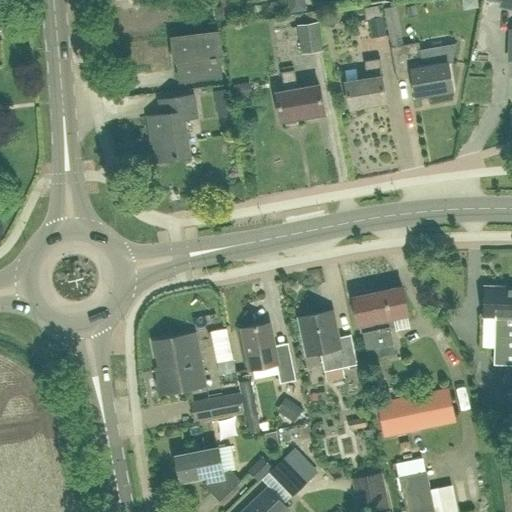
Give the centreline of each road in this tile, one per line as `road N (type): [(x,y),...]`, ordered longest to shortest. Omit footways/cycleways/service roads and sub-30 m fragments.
road 1 (secondary): [(511,208),(320,228)]
road 2 (secondary): [(121,284),(251,242)]
road 3 (secondary): [(251,242),(117,257)]
road 4 (secondary): [(62,108),(56,236)]
road 5 (secondary): [(84,233),(62,108)]
